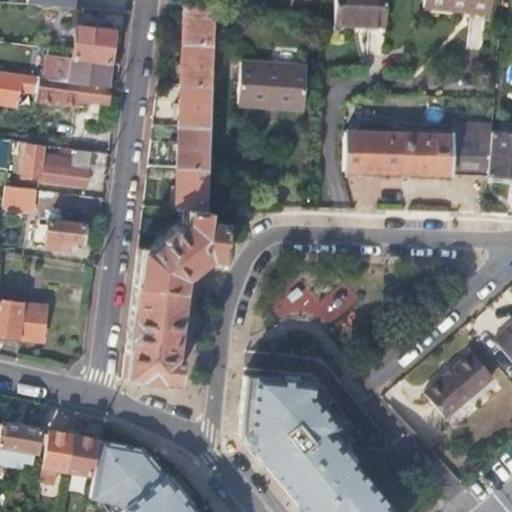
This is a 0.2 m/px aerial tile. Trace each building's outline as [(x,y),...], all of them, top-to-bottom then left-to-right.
[(336,0),(336,23),(386,25),(387,0),(336,0)] [(424,0),(424,5),(492,12),(492,0),(424,0)] [(215,3),(185,1),(183,42),(213,43),(215,3)] [(52,20),(53,4),(30,2),(27,18),(52,20)] [(72,56),(109,61),(113,28),(76,24),(72,56)] [(213,43),(183,42),(181,84),(211,85),(213,43)] [(48,46),(37,45),(37,56),(47,57),(48,53),(48,46)] [(106,84),(109,61),(72,56),(69,80),(106,84)] [(259,105),(261,63),(241,61),(239,104),(259,105)] [(300,108),(303,65),(261,63),(259,105),(300,108)] [(0,70),(0,106),(17,108),(19,90),(36,92),(38,76),(0,70)] [(69,80),(38,76),(36,92),(35,100),(77,105),(77,98),(109,102),(110,85),(106,84),(69,80)] [(211,85),(181,84),(179,125),(209,127),(211,85)] [(491,129),(492,119),(455,118),(455,133),(491,134),(491,129)] [(209,127),(179,125),(177,166),(207,168),(209,127)] [(455,133),(344,129),(343,169),(487,173),(491,134),(455,133)] [(511,131),(491,129),(491,134),(487,173),(511,175),(511,131)] [(12,141),(0,139),(0,165),(8,167),(12,141)] [(87,186),(91,151),(74,149),(72,159),(43,155),(44,146),(24,143),(20,178),(87,186)] [(207,168),(177,166),(176,207),(185,208),(205,209),(207,168)] [(253,171),(236,171),(235,198),(252,200),(253,171)] [(40,192),(5,189),(3,210),(39,213),(40,192)] [(150,247),(139,246),(134,282),(184,289),(185,277),(208,260),(221,261),(231,262),(235,226),(226,225),(226,223),(208,221),(208,209),(205,209),(185,208),(184,225),(178,224),(150,247)] [(49,218),(45,247),(70,250),(71,241),(83,243),(86,223),(49,218)] [(329,304),(295,278),(279,299),(330,337),(353,306),(337,294),(329,304)] [(184,289),(134,282),(123,376),(176,382),(178,358),(176,357),(184,289)] [(0,335),(19,338),(24,302),(0,299),(0,335)] [(24,302),(19,338),(41,342),(47,305),(24,302)] [(511,319),(492,337),(511,361),(511,319)] [(470,351),(423,392),(444,417),(492,376),(470,351)] [(244,374),(238,431),(304,511),(393,511),(339,446),(346,440),(335,425),(310,394),(311,380),(244,374)] [(0,420),(0,470),(21,474),(22,467),(32,468),(40,428),(0,420)] [(66,470),(72,433),(49,430),(40,481),(55,483),(57,469),(66,470)] [(95,437),(72,433),(66,470),(65,476),(70,477),(71,471),(90,475),(95,437)] [(196,511),(143,447),(100,440),(90,496),(115,501),(121,509),(117,511),(196,511)]
